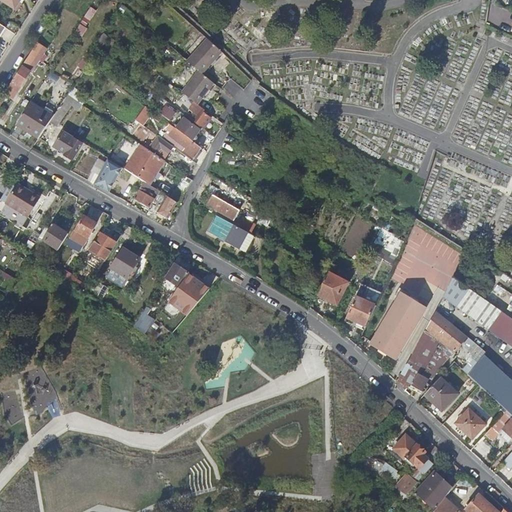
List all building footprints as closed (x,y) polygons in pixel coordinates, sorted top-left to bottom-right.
[(21,0),(0,0),(15,10),(21,0)] [(89,6),(76,32),(83,36),(96,10),(89,6)] [(206,75),(225,55),(209,39),(189,61),(200,70),(206,75)] [(39,41),(34,49),(23,66),(31,72),(47,46),(39,41)] [(23,66),(10,85),(19,91),(31,72),(23,66)] [(199,105),(217,85),(206,75),(200,70),(181,91),(199,105)] [(82,105),(69,96),(54,117),(51,122),(57,126),(71,104),(79,110),(82,105)] [(16,125),(39,139),(51,122),(54,117),(31,102),(16,125)] [(159,113),(170,122),(177,114),(165,105),(159,113)] [(204,113),(205,110),(199,105),(195,111),(196,112),(191,119),(204,129),(212,119),(204,113)] [(135,121),(143,127),(153,113),(145,107),(135,121)] [(176,129),(192,141),(201,130),(185,117),(176,129)] [(169,123),(164,119),(156,130),(161,133),(163,131),(169,123)] [(197,156),(202,149),(192,141),(176,129),(169,123),(163,131),(197,156)] [(66,127),(64,130),(74,136),(76,133),(66,127)] [(143,142),(149,133),(141,127),(134,135),(143,142)] [(74,136),(64,130),(53,147),(64,153),(63,154),(72,160),(82,144),(73,138),(74,136)] [(195,159),(197,156),(163,131),(161,133),(195,159)] [(166,158),(174,147),(159,135),(150,146),(166,158)] [(155,170),(158,172),(165,162),(141,145),(125,169),(144,181),(146,182),(155,170)] [(91,172),(98,176),(105,164),(97,160),(91,172)] [(110,193),(124,170),(110,162),(96,184),(110,193)] [(146,182),(149,184),(158,172),(155,170),(146,182)] [(177,203),(154,188),(151,194),(146,191),(149,184),(146,182),(144,181),(139,191),(135,199),(150,207),(152,204),(157,207),(162,197),(164,199),(157,211),(168,218),(177,203)] [(17,185),(16,186),(29,195),(30,193),(17,185)] [(29,195),(16,186),(5,204),(27,217),(39,199),(30,193),(29,195)] [(212,195),(207,205),(234,220),(239,211),(212,195)] [(261,212),(264,208),(253,201),(250,206),(261,212)] [(259,216),(261,212),(250,206),(248,209),(259,216)] [(88,237),(96,223),(84,216),(76,230),(88,237)] [(245,254),(255,237),(251,235),(239,229),(218,217),(209,233),(225,242),(225,243),(245,254)] [(239,229),(251,235),(253,232),(250,230),(251,228),(242,223),(239,229)] [(45,226),(38,238),(58,250),(68,233),(51,224),(48,228),(45,226)] [(381,227),(371,250),(393,261),(404,238),(381,227)] [(100,232),(89,250),(105,259),(117,242),(100,232)] [(123,248),(110,268),(127,278),(140,258),(123,248)] [(166,279),(179,287),(188,273),(175,265),(166,279)] [(67,280),(72,275),(64,269),(60,274),(67,280)] [(112,283),(98,272),(87,290),(102,299),(112,283)] [(349,284),(329,274),(327,277),(317,297),(338,306),(349,284)] [(511,317),(453,280),(441,299),(469,317),(468,318),(511,345),(511,317)] [(175,298),(191,312),(202,298),(198,295),(200,293),(184,281),(177,292),(179,293),(175,298)] [(395,302),(371,345),(396,360),(426,308),(409,298),(400,293),(395,302)] [(366,328),(376,307),(356,298),(347,318),(366,328)] [(436,312),(397,384),(408,390),(410,387),(422,393),(430,378),(432,379),(453,352),(454,353),(467,338),(436,312)] [(144,313),(135,325),(145,333),(155,321),(144,313)] [(146,335),(155,342),(160,335),(151,328),(146,335)] [(486,353),(469,339),(464,344),(474,352),(470,357),(474,360),(478,364),(486,353)] [(478,364),(474,360),(473,362),(465,373),(468,376),(478,364)] [(441,379),(425,396),(442,412),(458,395),(441,379)] [(35,411),(55,403),(47,381),(27,388),(35,411)] [(0,396),(8,424),(23,419),(15,392),(0,396)] [(456,425),(473,440),(486,426),(469,410),(456,425)] [(511,437),(511,419),(503,430),(511,437)] [(496,437),(490,431),(486,435),(493,441),(496,437)] [(493,441),(486,435),(477,445),(484,451),(493,441)] [(423,455),(425,453),(415,444),(406,436),(393,450),(403,458),(405,460),(406,458),(419,470),(428,459),(423,455)] [(370,470),(395,481),(400,469),(375,459),(370,470)] [(432,473),(416,493),(437,509),(444,500),(453,489),(432,473)] [(410,478),(399,491),(407,496),(417,484),(410,478)] [(467,511),(495,511),(478,495),(465,510),(467,511)] [(455,511),(457,511),(444,500),(437,509),(434,511),(455,511)]
